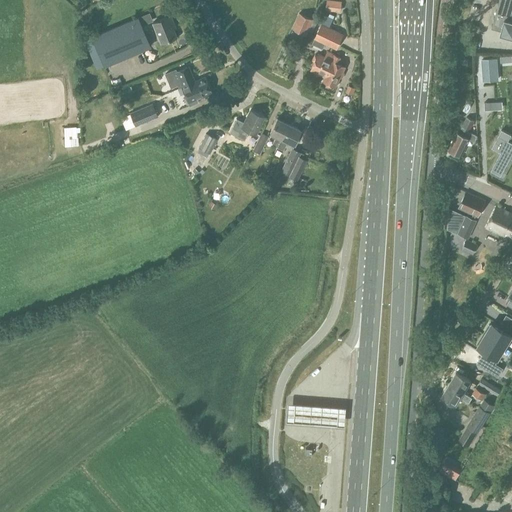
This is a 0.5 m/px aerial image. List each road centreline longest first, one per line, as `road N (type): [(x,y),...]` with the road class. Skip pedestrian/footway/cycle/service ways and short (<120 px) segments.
road 1 (primary): [(380,0),(380,116),(353,511)]
road 2 (primary): [(385,511),(412,0)]
road 3 (unclassified): [(299,511),(273,453),(277,391),(337,300),(363,130)]
road 4 (unclassified): [(429,162),(416,378)]
road 5 (unclassified): [(363,130),(254,75),(197,0)]
road 6 (residential): [(416,378),(439,373),(511,255)]
road 7 (unclassified): [(416,378),(405,511)]
road 8 (unclassified): [(363,130),(362,0)]
